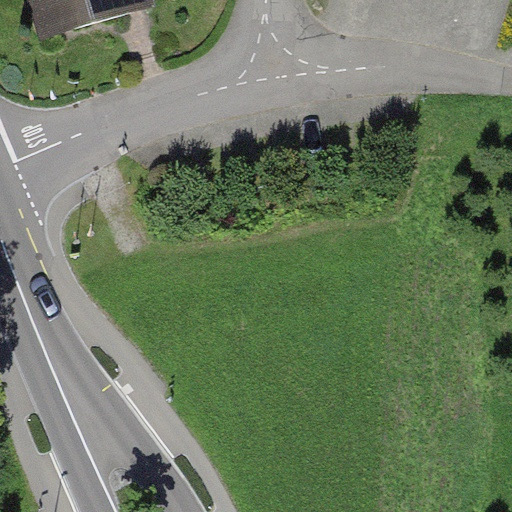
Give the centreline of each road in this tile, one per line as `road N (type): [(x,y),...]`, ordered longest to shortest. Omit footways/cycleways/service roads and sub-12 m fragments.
road 1 (residential): [(0,177),(263,80)]
road 2 (residential): [(511,82),(390,66),(263,80)]
road 3 (tertiary): [(189,511),(44,332)]
road 4 (tertiary): [(44,332),(101,511)]
